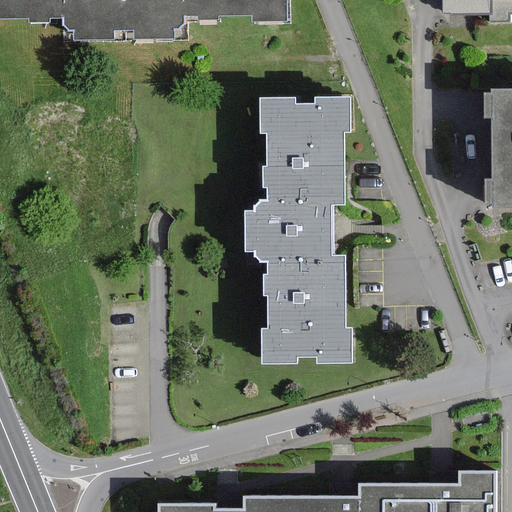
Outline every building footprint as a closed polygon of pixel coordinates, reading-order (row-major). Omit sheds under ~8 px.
[(114,27),(126,27),(125,0),(0,0),(0,15),(34,15),(34,19),(53,19),(53,14),(68,14),(68,28),(81,28),(81,36),(114,35),(114,27)] [(125,0),(126,27),(139,27),(139,36),(175,35),(175,26),(188,26),(187,13),(203,12),(203,17),(221,17),(221,13),(257,12),(257,18),(290,18),(290,0),(125,0)] [(511,0),(448,0),(448,10),(511,10),(511,0)] [(490,201),(511,201),(511,91),(489,92),(489,115),(495,115),(496,178),(489,179),(490,201)] [(323,360),(356,360),(355,325),(348,325),(348,255),(337,255),(337,202),(349,202),(349,129),(355,129),(355,94),(320,94),(320,102),(300,102),(300,95),(265,95),(265,130),(272,130),(272,200),(261,200),(261,209),(251,209),(251,250),(260,250),(260,261),(273,260),(273,273),(269,273),(269,291),(275,291),(276,328),(269,328),(270,359),(300,359),(300,353),(323,353),(323,360)] [(497,511),(498,470),(465,470),(465,484),(440,484),(365,484),(365,497),(342,497),(251,497),(251,511),(231,511),(219,511),(219,505),(164,504),(163,511),(497,511)]
